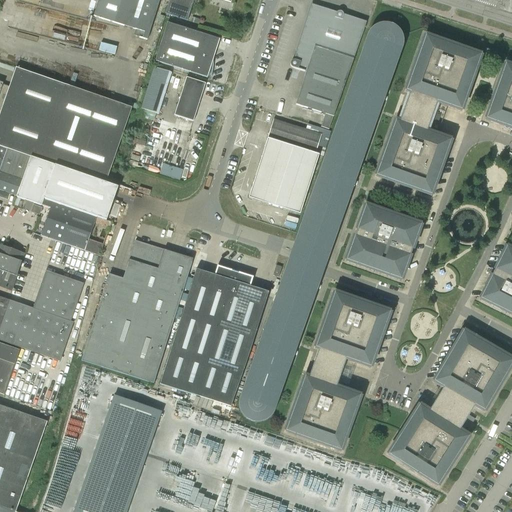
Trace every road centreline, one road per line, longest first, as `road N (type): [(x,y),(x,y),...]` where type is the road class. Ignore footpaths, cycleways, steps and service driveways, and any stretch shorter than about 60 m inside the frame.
road 1 (unclassified): [(200,222),(271,0)]
road 2 (unknown): [(0,33),(131,73)]
